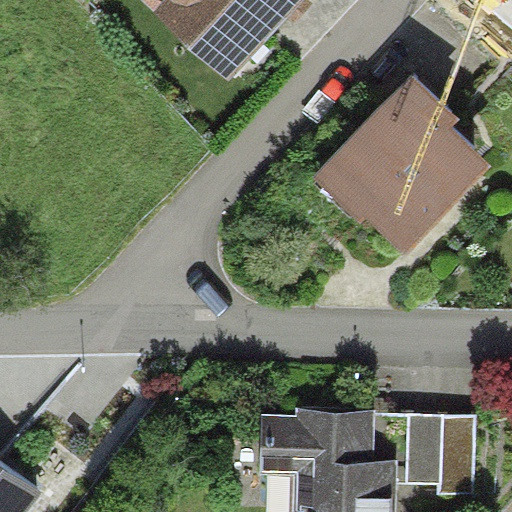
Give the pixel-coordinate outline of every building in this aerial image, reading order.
[(153,0),(229,68),(291,0),(153,0)] [(460,89),(413,47),(315,156),(362,198),(366,194),(405,229),(489,135),(450,100),(460,89)] [(407,474),(409,404),(375,402),(375,399),(297,397),(297,405),(262,404),(260,463),(295,464),(293,511),(395,511),(397,473),(407,474)] [(476,406),(409,404),(407,474),(439,474),(439,488),(474,489),(476,406)] [(44,480),(0,444),(0,511),(18,511),(19,511),(44,480)]
